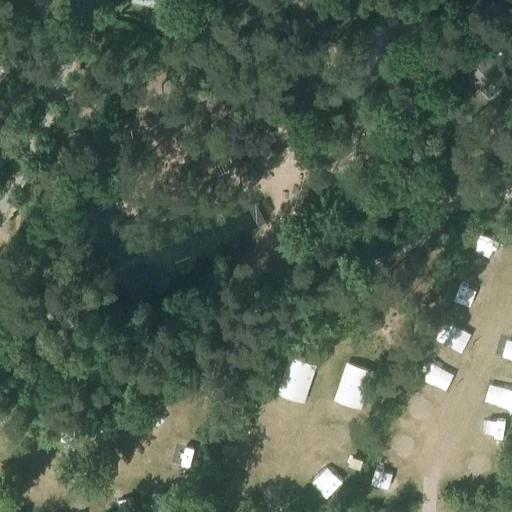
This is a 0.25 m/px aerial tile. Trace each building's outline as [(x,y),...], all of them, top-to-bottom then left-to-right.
[(130,0),(130,2),(173,10),(174,0),(130,0)] [(192,20),(176,24),(178,32),(193,28),(192,20)] [(508,77),(480,48),(459,69),(489,96),(508,77)] [(26,63),(20,77),(32,82),(38,69),(26,63)] [(252,166),(243,174),(252,184),(261,177),(252,166)] [(224,444),(222,452),(231,455),(234,447),(224,444)] [(353,458),(350,467),(359,471),(363,461),(353,458)]
